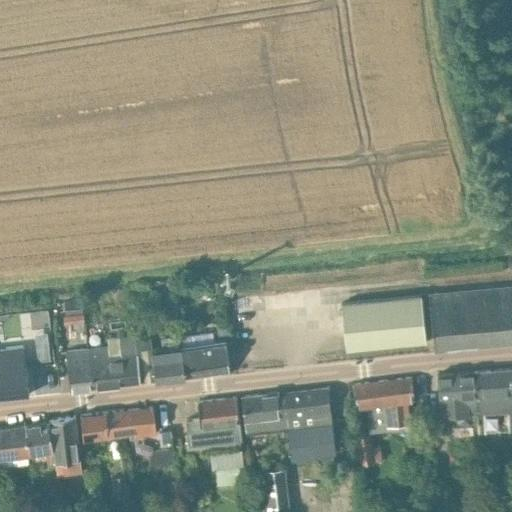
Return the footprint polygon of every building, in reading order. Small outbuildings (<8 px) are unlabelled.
[(433,350),(511,342),(511,283),(427,292),(433,350)] [(345,350),(425,343),(421,294),(340,301),(345,350)] [(64,313),(83,312),(81,299),(63,301),(64,313)] [(62,315),(63,324),(84,321),(83,313),(62,315)] [(187,318),(176,319),(178,331),(188,329),(187,318)] [(134,351),(134,337),(133,332),(118,334),(120,344),(109,346),(109,344),(86,347),(90,387),(138,381),(134,351)] [(183,376),(180,345),(150,349),(149,336),(134,337),(134,351),(138,381),(183,376)] [(180,345),(183,376),(229,371),(224,339),(180,345)] [(0,396),(29,394),(27,379),(23,344),(0,346),(0,396)] [(48,346),(35,347),(37,361),(49,360),(48,346)] [(69,390),(90,387),(86,347),(65,349),(69,390)] [(474,370),(477,422),(478,433),(511,430),(511,403),(510,368),(474,370)] [(462,426),(477,422),(474,370),(435,373),(438,414),(439,423),(448,426),(453,427),(462,426)] [(382,379),(380,379),(382,401),(384,417),(385,422),(385,424),(386,430),(389,429),(389,428),(405,427),(405,430),(410,429),(409,421),(408,417),(406,399),(412,399),(410,376),(382,379)] [(334,452),(328,402),(326,386),(240,396),(242,417),(244,433),(286,428),(290,457),(334,452)] [(242,465),(240,449),(241,448),(238,417),(235,396),(197,401),(198,415),(184,417),(187,444),(181,445),(182,454),(209,451),(211,469),(242,465)] [(115,410),(118,432),(134,430),(134,434),(154,432),(151,405),(115,410)] [(82,437),(118,432),(115,410),(79,414),(82,437)] [(48,422),(52,460),(56,459),(58,475),(80,473),(74,417),(49,420),(49,422),(48,422)] [(47,460),(52,460),(48,422),(27,425),(29,450),(45,448),(47,460)] [(0,454),(29,450),(27,425),(0,428),(0,454)] [(358,463),(374,461),(370,434),(355,436),(358,463)] [(255,511),(288,511),(284,467),(251,470),(255,511)] [(128,475),(110,477),(114,501),(131,499),(128,475)] [(101,483),(87,485),(89,503),(103,502),(101,483)]
